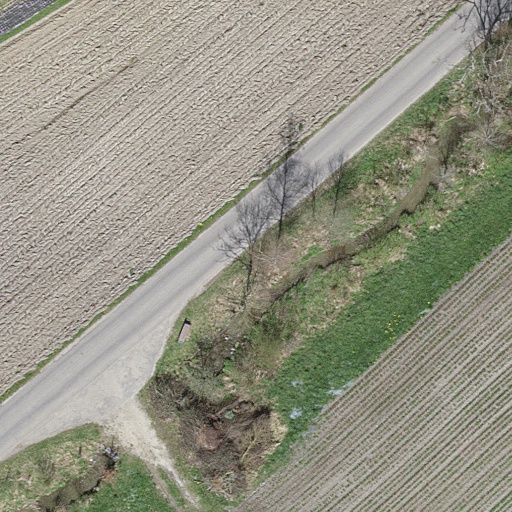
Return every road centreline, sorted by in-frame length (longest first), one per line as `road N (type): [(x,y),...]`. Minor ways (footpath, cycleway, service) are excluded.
road 1 (unclassified): [(0,433),(504,0)]
road 2 (track): [(217,511),(166,436),(95,356)]
